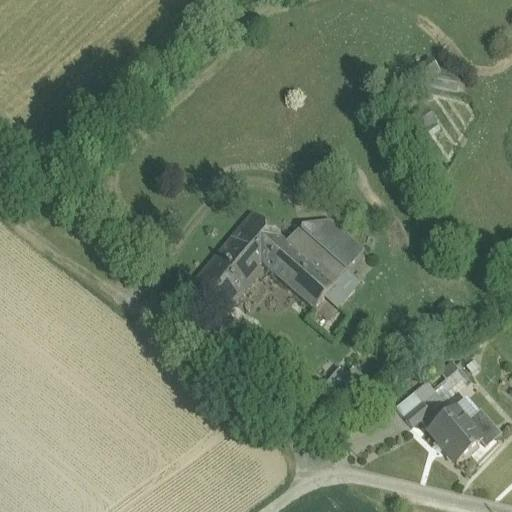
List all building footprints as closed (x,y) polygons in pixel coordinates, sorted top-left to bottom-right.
[(418,86),(420,88),(438,77),(428,60),(409,72),(412,76),(418,86)] [(399,98),(418,86),(412,76),(392,88),(399,98)] [(252,218),(193,286),(227,315),(264,272),(285,248),(252,218)] [(346,275),(299,233),(285,248),(333,290),(346,275)] [(333,290),(285,248),(264,272),(312,315),(333,290)] [(453,367),(440,377),(445,384),(432,395),(442,406),(442,407),(468,386),(453,367)] [(432,395),(426,387),(413,398),(422,408),(422,407),(430,416),(442,406),(432,395)] [(413,398),(395,412),(404,422),(422,408),(413,398)] [(464,404),(428,435),(456,468),(480,446),(485,451),(498,440),(479,419),(478,420),(464,404)] [(422,408),(404,422),(411,432),(430,416),(422,407),(422,408)]
